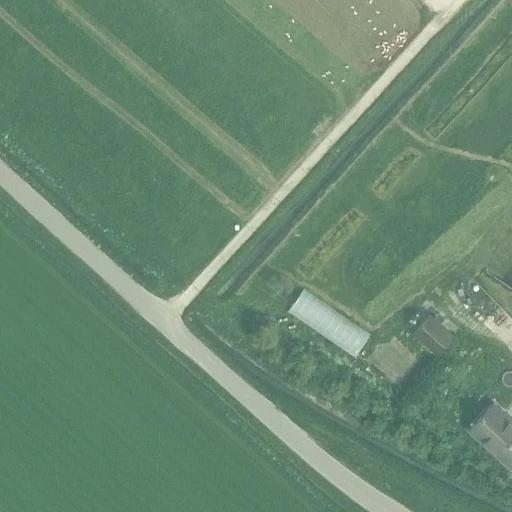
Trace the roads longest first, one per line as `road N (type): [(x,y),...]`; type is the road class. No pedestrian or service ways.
road 1 (tertiary): [(390,511),(318,459),(0,175)]
road 2 (track): [(164,325),(435,23)]
